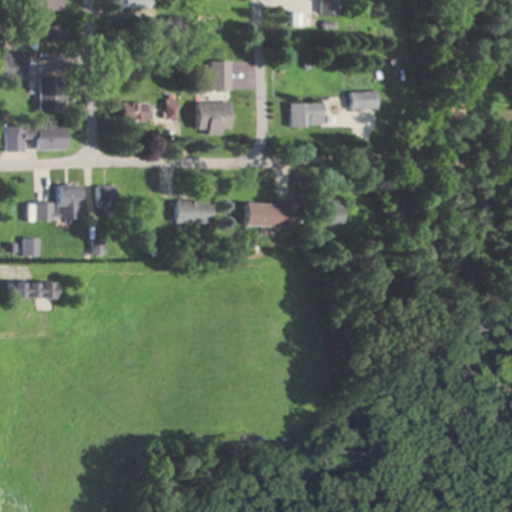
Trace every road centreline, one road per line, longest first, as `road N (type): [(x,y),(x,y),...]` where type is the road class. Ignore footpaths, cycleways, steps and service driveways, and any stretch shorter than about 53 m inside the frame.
road 1 (residential): [(0,164),(511,163)]
road 2 (residential): [(258,162),(253,0)]
road 3 (residential): [(87,161),(85,0)]
